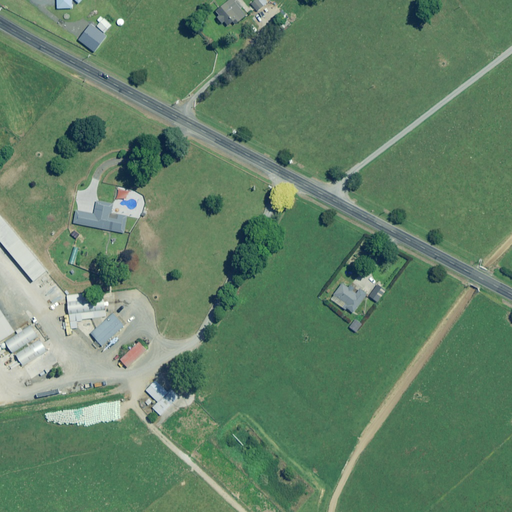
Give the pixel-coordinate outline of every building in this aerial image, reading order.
[(57,0),(57,10),(73,10),(72,1),(73,0),(74,0),(79,4),(82,0),(57,0)] [(241,9),(244,6),(238,0),(228,0),(216,11),(220,16),(217,18),(222,24),(225,22),(229,26),(233,23),(236,25),(247,16),(241,9)] [(268,3),(265,0),(259,0),(260,0),(259,0),(255,0),(251,4),(258,12),(268,3)] [(112,26),(104,19),(97,26),(104,34),(112,26)] [(114,205),(97,201),(95,214),(77,211),(74,224),(125,234),(128,217),(112,214),(114,205)] [(354,314),(368,294),(361,289),(359,292),(355,289),(356,286),(352,283),(349,288),(343,284),(335,296),(348,305),(346,308),(354,314)] [(386,291),(378,286),(370,297),(378,303),(386,291)] [(103,318),(106,317),(103,291),(67,296),(72,330),(79,329),(78,323),(83,322),(83,320),(93,319),(96,329),(90,334),(95,339),(91,343),(97,349),(101,346),(102,347),(125,327),(113,314),(104,322),(103,318)] [(0,342),(15,332),(0,309),(0,342)] [(365,322),(359,317),(350,328),(356,333),(365,322)] [(39,338),(31,326),(6,342),(13,354),(39,338)] [(47,352),(40,339),(15,354),(23,367),(47,352)] [(148,350),(140,342),(120,360),(128,369),(148,350)] [(168,392),(157,381),(146,391),(158,403),(153,408),(161,416),(179,398),(171,389),(168,392)]
